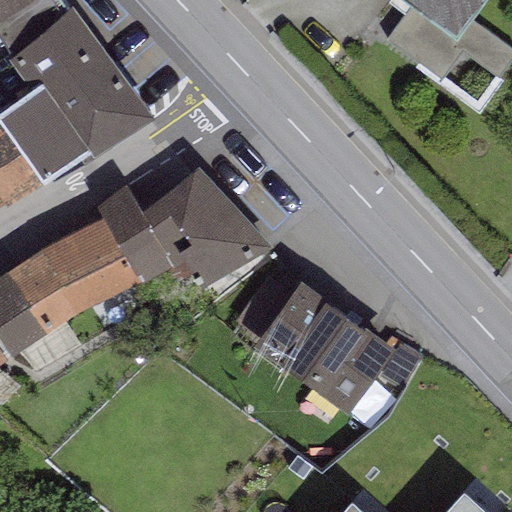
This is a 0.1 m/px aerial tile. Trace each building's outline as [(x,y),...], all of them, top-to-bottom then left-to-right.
[(0,0),(0,26),(10,44),(57,0),(0,0)] [(57,0),(10,44),(25,73),(42,63),(86,134),(93,143),(155,104),(79,0),(57,0)] [(491,0),(392,0),(458,47),(491,0)] [(0,100),(39,163),(86,134),(42,63),(25,73),(0,89),(0,100)] [(0,201),(45,176),(39,163),(0,100),(0,201)] [(197,153),(140,196),(175,252),(180,258),(185,255),(203,281),(271,234),(197,153)] [(127,174),(95,194),(103,207),(143,272),(175,252),(140,196),(127,174)] [(103,207),(75,220),(108,288),(143,272),(103,207)] [(75,220),(41,238),(76,308),(108,288),(75,220)] [(41,238),(5,259),(46,329),(76,308),(41,238)] [(5,259),(0,262),(0,333),(9,349),(46,329),(5,259)] [(394,334),(299,265),(285,283),(252,329),(346,399),(394,334)] [(235,317),(252,329),(285,283),(269,271),(235,317)] [(0,354),(9,349),(0,333),(0,354)] [(421,350),(400,337),(379,372),(400,385),(421,350)] [(426,511),(386,511),(348,477),(315,511),(507,511),(463,472),(426,511)]
